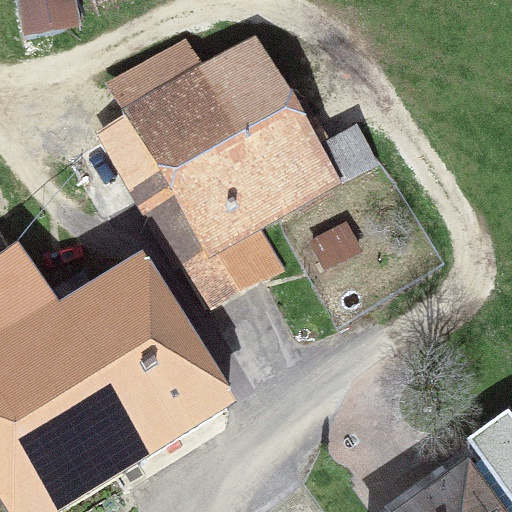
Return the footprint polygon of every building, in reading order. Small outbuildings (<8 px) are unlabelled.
[(14,0),(20,49),(84,43),(79,0),(14,0)] [(187,46),(107,93),(126,126),(103,139),(211,322),(273,285),(253,250),(375,178),(349,133),(310,156),(253,59),(210,85),(187,46)] [(342,224),(308,246),(328,279),(363,257),(342,224)] [(0,511),(79,511),(223,431),(136,277),(50,325),(12,257),(0,263),(0,511)] [(494,511),(462,467),(398,511),(494,511)]
